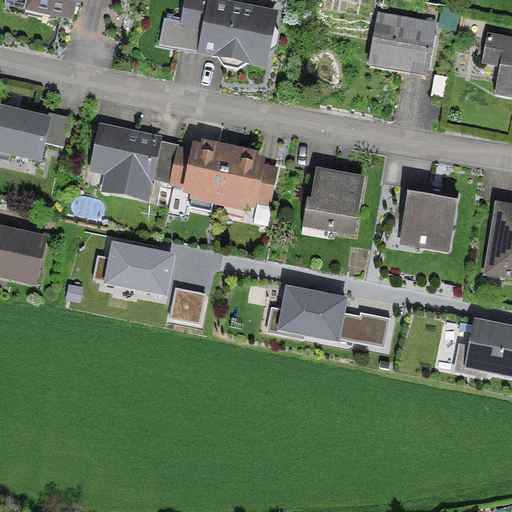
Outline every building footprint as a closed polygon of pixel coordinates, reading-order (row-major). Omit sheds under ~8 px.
[(28,0),(26,9),(70,20),(74,0),(28,0)] [(204,30),(199,55),(214,58),(222,69),(236,72),(248,64),(263,67),(272,18),(186,1),(182,26),(204,30)] [(438,28),(453,30),(456,14),(441,11),(438,28)] [(397,74),(423,78),(432,27),(376,17),(369,62),(398,67),(397,74)] [(511,49),(510,49),(511,44),(485,39),(480,64),(505,68),(500,93),(511,95),(511,49)] [(61,150),(68,120),(46,115),(44,124),(34,121),(35,121),(0,112),(0,154),(38,163),(42,146),(61,150)] [(168,186),(175,153),(154,148),(155,143),(100,132),(92,171),(107,174),(104,190),(144,198),(147,182),(168,186)] [(212,198),(218,200),(226,159),(194,152),(193,156),(179,153),(172,186),(186,189),(186,193),(191,194),(188,210),(208,214),(212,198)] [(265,206),(272,172),(257,169),(258,166),(226,159),(218,200),(223,201),(220,216),(241,220),(244,205),(249,206),(250,203),(265,206)] [(351,235),(360,182),(316,175),(307,222),(327,225),(326,231),(351,235)] [(446,252),(455,198),(408,190),(401,235),(419,238),(417,248),(446,252)] [(511,279),(511,212),(496,210),(488,260),(507,263),(504,278),(511,279)] [(0,277),(33,285),(42,243),(0,234),(0,277)] [(511,334),(476,328),(467,368),(511,377),(511,334)]
